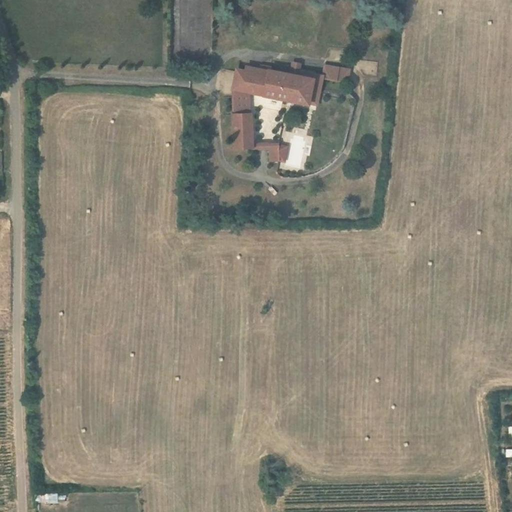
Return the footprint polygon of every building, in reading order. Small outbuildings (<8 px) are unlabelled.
[(237,70),(233,92),(239,93),(239,89),(248,91),(307,102),(312,75),(313,73),(298,70),(292,69),(290,75),(270,71),(271,68),(261,66),(259,74),(237,70)] [(324,66),(322,77),(347,82),(349,70),(324,66)] [(312,75),(307,102),(316,104),(321,77),(312,75)] [(232,101),(233,109),(242,109),(242,115),(249,115),(248,91),(239,89),(239,93),(233,92),(232,99),(232,101)] [(242,109),(233,109),(235,147),(251,147),(249,115),(242,115),(242,109)] [(280,161),(280,145),(270,146),(271,162),(280,161)]
